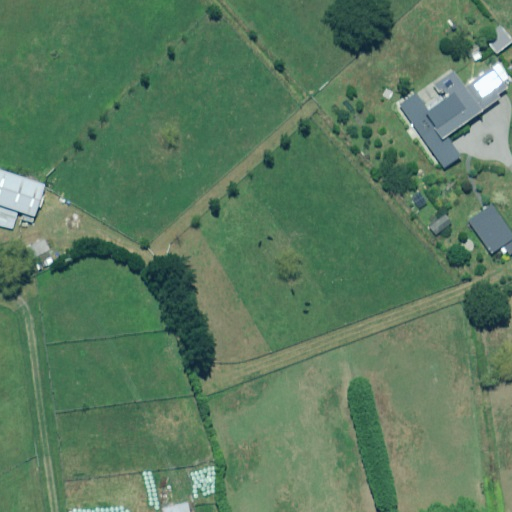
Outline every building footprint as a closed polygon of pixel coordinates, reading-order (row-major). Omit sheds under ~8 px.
[(508,90),(492,68),(466,87),(454,70),(433,85),(441,96),(425,108),(415,94),(399,105),(443,167),(460,156),(445,135),(508,90)] [(44,185),(0,170),(0,204),(34,216),(44,185)] [(450,225),(444,217),(430,227),(436,235),(450,225)] [(43,262),(55,256),(43,230),(19,241),(28,260),(40,255),(43,262)] [(190,511),(189,503),(162,508),(162,511),(190,511)]
